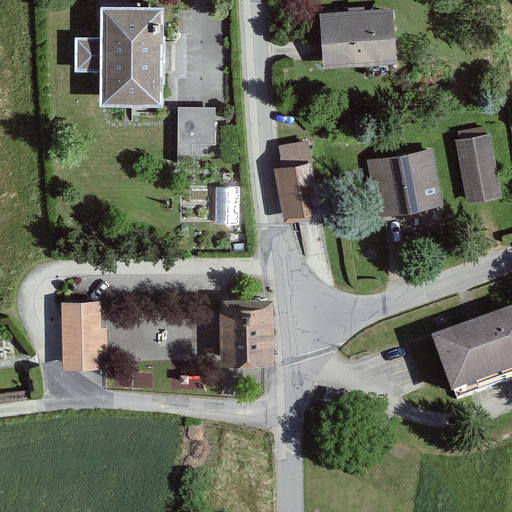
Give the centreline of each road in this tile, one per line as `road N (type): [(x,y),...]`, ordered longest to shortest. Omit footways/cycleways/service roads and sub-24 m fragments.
road 1 (residential): [(304,329),(272,226),(257,133),(255,0)]
road 2 (residential): [(289,407),(107,397),(0,406)]
road 3 (residential): [(511,254),(304,329)]
